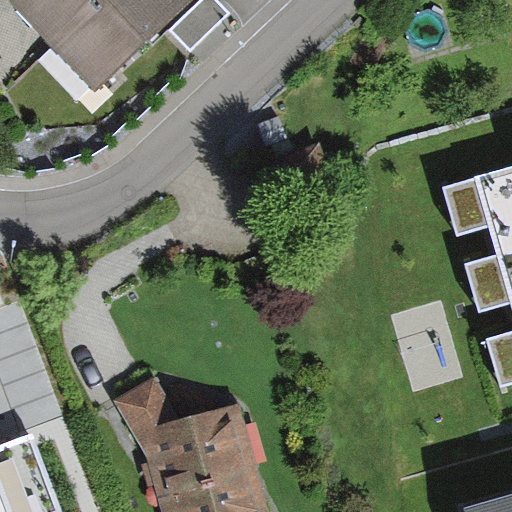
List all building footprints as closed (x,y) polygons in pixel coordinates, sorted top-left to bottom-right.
[(170,34),(196,10),(186,0),(21,0),(10,11),(50,53),(39,64),(80,106),(90,97),(96,104),(170,34)] [(214,0),(205,0),(196,10),(170,34),(191,56),(231,17),(214,0)] [(343,214),(319,148),(259,169),(283,236),(343,214)] [(511,167),(477,178),(511,299),(511,167)] [(162,511),(269,511),(242,409),(183,429),(156,383),(115,407),(150,466),(144,469),(151,492),(157,490),(162,511)] [(0,511),(53,511),(30,443),(0,453),(0,511)] [(511,511),(511,491),(461,506),(463,511),(511,511)]
